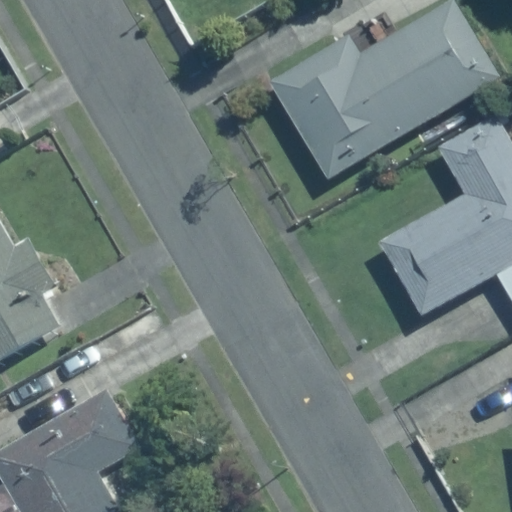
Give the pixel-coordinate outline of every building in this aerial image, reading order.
[(453,0),(360,55),(348,35),(270,80),(328,180),(501,79),(454,0),(453,0)] [(423,315),(511,264),(511,140),(497,114),(440,146),(467,194),(381,242),(423,315)] [(12,252),(0,230),(0,360),(60,327),(40,292),(50,286),(27,244),(12,252)] [(136,451),(104,393),(0,449),(0,478),(18,511),(114,511),(93,474),(136,451)] [(0,511),(15,511),(1,485),(0,486),(0,511)]
